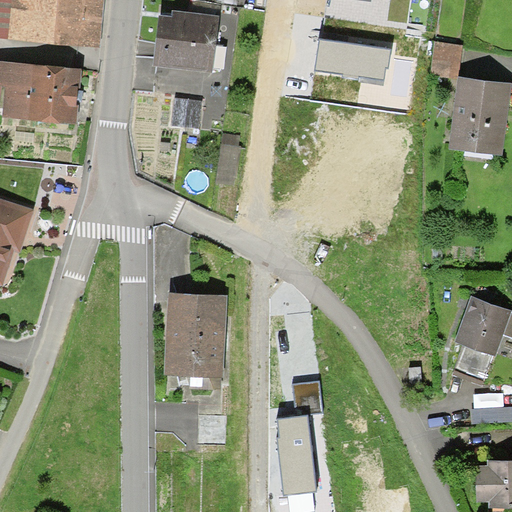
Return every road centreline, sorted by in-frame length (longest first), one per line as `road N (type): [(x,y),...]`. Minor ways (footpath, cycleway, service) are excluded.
road 1 (residential): [(446,511),(350,322),(293,270),(115,186)]
road 2 (tertiary): [(115,186),(133,244),(136,511)]
road 3 (residential): [(115,186),(88,228),(36,394),(0,470)]
road 4 (tertiary): [(125,0),(112,121),(115,186)]
